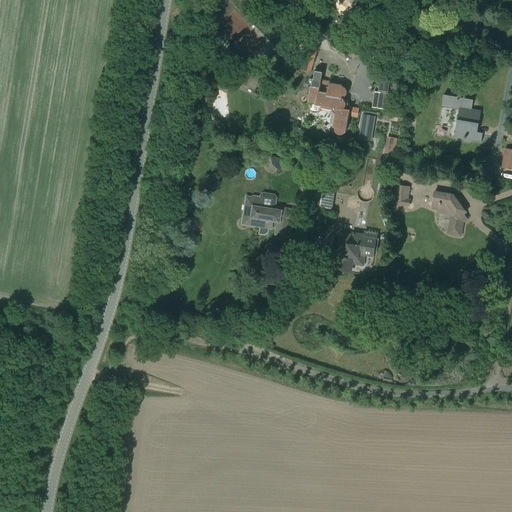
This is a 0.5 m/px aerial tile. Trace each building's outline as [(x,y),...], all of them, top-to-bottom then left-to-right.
[(298,60),(312,64),(316,50),(301,46),(298,60)] [(237,81),(255,90),(262,76),(244,67),(237,81)] [(313,71),(308,102),(312,103),(311,108),(311,109),(312,111),(314,112),(315,113),(316,113),(317,112),(318,112),(319,111),(320,110),(320,109),(320,108),(332,110),(332,111),(333,112),(334,113),(335,114),(333,128),(334,128),(334,130),(334,131),(335,132),(336,134),(337,134),(338,135),(339,135),(341,135),(342,135),(344,134),(345,133),(346,132),(346,131),(349,110),(343,109),(344,108),(345,107),(346,106),(346,105),(346,103),(346,102),(345,101),(344,100),(343,99),(342,99),(341,99),(341,98),(343,98),(344,97),(345,96),(346,95),(347,94),(347,93),(347,91),(347,90),(346,88),(345,88),(345,87),(344,87),(342,86),(342,85),(320,82),(322,72),(313,71)] [(460,98),(459,95),(456,97),(444,95),(441,107),(459,110),(454,137),(462,138),(464,142),(467,142),(467,139),(481,142),(483,133),(477,132),(481,111),(471,109),(473,100),(460,98)] [(361,113),(358,134),(372,136),(375,115),(361,113)] [(384,153),(395,155),(398,138),(387,136),(384,153)] [(501,167),(511,169),(511,149),(505,149),(501,167)] [(323,190),(323,188),(305,185),(304,193),(313,194),(311,206),(320,208),(323,190)] [(393,205),(410,207),(411,199),(409,199),(410,187),(396,185),(393,205)] [(332,210),(335,192),(323,190),(320,208),(332,210)] [(432,208),(436,209),(439,213),(448,215),(452,221),(450,233),(459,234),(461,223),(467,219),(463,214),(466,213),(453,195),(434,192),(432,208)] [(276,228),(275,238),(282,240),(283,238),(288,234),(289,235),(293,210),(275,207),(276,198),(274,195),(263,194),(261,195),(261,198),(253,197),(253,198),(247,197),(243,218),(245,218),(249,223),(248,225),(261,227),(260,234),(264,234),(264,233),(266,232),(267,232),(268,228),(269,228),(269,227),(273,224),(276,228)] [(179,216),(178,229),(190,231),(192,218),(179,216)] [(335,270),(350,272),(351,263),(362,264),(364,254),(374,256),(377,241),(341,235),(339,244),(335,270)]
